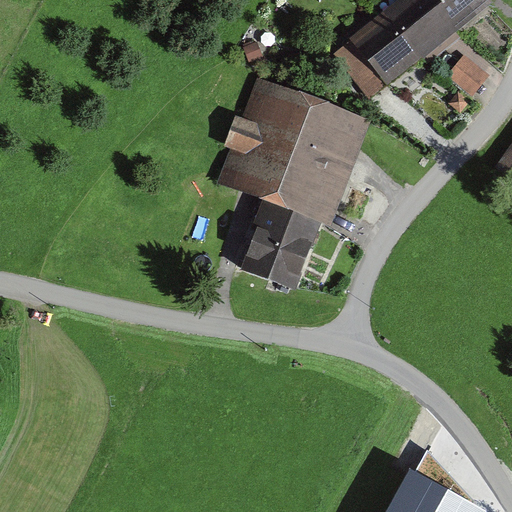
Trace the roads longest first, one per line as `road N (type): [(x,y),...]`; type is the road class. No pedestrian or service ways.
road 1 (unclassified): [(345,348),(0,283)]
road 2 (residential): [(345,348),(391,234),(511,90)]
road 3 (unclassified): [(511,504),(449,409),(397,369),(345,348)]
